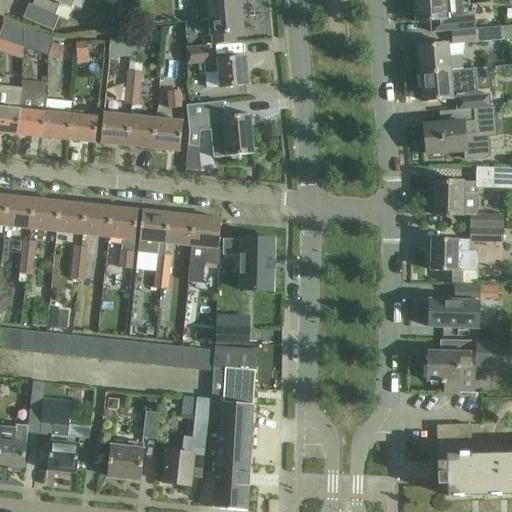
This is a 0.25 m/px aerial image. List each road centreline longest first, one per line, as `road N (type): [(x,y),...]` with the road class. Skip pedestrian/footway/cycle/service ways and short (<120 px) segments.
road 1 (residential): [(311,207),(308,408),(335,445),(332,511)]
road 2 (residential): [(0,174),(311,207)]
road 3 (residential): [(357,511),(360,444),(389,402),(390,209)]
road 4 (residential): [(390,209),(377,0)]
road 5 (residential): [(293,0),(311,207)]
